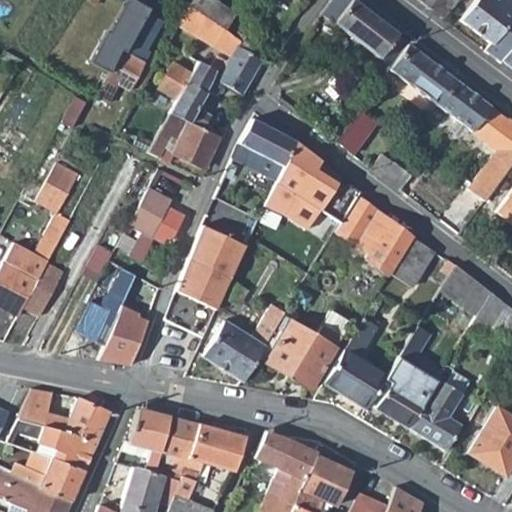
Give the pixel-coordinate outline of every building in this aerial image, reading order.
[(206,0),(191,0),(187,6),(219,28),(223,31),(232,18),(206,0)] [(351,0),(331,0),(319,15),(390,67),(406,45),(408,43),(351,0)] [(416,0),(427,8),(433,0),(416,0)] [(433,0),(427,8),(442,20),(458,0),(433,0)] [(488,43),(482,51),(498,62),(501,60),(511,45),(511,0),(474,0),(459,21),(488,43)] [(187,6),(175,26),(208,45),(219,28),(187,6)] [(123,15),(135,22),(140,13),(129,7),(123,15)] [(135,22),(127,35),(138,41),(149,18),(145,16),(140,13),(135,22)] [(237,31),(233,37),(238,41),(235,45),(260,60),(261,58),(271,40),(246,25),(241,34),(237,31)] [(219,28),(208,45),(229,58),(215,80),(240,94),(260,60),(235,45),(238,41),(233,37),(223,31),(219,28)] [(127,35),(95,97),(100,100),(106,103),(117,84),(128,90),(143,62),(141,61),(146,52),(136,45),(138,41),(127,35)] [(390,67),(388,69),(435,106),(454,81),(406,45),(390,67)] [(511,45),(501,60),(511,69),(511,45)] [(3,51),(0,54),(0,57),(16,67),(20,61),(3,51)] [(189,74),(171,64),(156,89),(174,100),(166,113),(201,128),(207,116),(195,110),(205,94),(201,92),(203,88),(213,94),(220,83),(215,80),(210,77),(212,72),(208,69),(196,62),(189,74)] [(454,81),(435,106),(495,150),(467,187),(483,200),(511,160),(511,121),(508,119),(505,120),(454,81)] [(300,100),(292,110),(309,124),(317,112),(300,100)] [(357,111),(333,142),(350,155),(375,124),(357,111)] [(166,113),(145,153),(156,157),(167,138),(174,142),(169,154),(202,170),(217,136),(201,128),(166,113)] [(250,118),(233,157),(275,179),(291,141),(250,118)] [(167,138),(156,157),(165,162),(169,154),(174,142),(167,138)] [(320,159),(291,141),(275,179),(264,209),(308,231),(335,184),(321,173),(315,169),(320,159)] [(380,153),(368,169),(381,178),(393,162),(380,153)] [(58,208),(77,172),(55,160),(34,200),(55,211),(33,252),(12,241),(0,263),(0,306),(16,315),(20,307),(47,258),(71,215),(58,208)] [(393,162),(381,178),(397,191),(409,175),(393,162)] [(499,179),(494,186),(501,192),(507,185),(499,179)] [(146,187),(126,226),(138,233),(126,255),(139,261),(151,237),(148,236),(167,199),(146,187)] [(511,188),(494,212),(511,225),(511,188)] [(372,210),(353,196),(332,230),(366,252),(370,245),(356,237),(372,210)] [(409,238),(372,210),(356,237),(370,245),(366,252),(362,258),(388,273),(409,238)] [(244,245),(198,225),(174,291),(214,309),(244,245)] [(409,238),(388,273),(410,287),(432,251),(409,238)] [(98,281),(112,249),(97,242),(83,274),(98,281)] [(64,266),(47,258),(38,276),(20,307),(37,316),(64,266)] [(446,260),(440,268),(446,272),(452,264),(446,260)] [(446,272),(436,290),(446,298),(472,317),(487,292),(452,264),(446,272)] [(102,344),(105,338),(120,304),(133,274),(121,267),(106,296),(103,295),(98,306),(86,300),(71,330),(102,344)] [(436,290),(427,305),(437,313),(446,298),(436,290)] [(472,317),(467,327),(481,336),(501,302),(487,292),(472,317)] [(120,304),(105,338),(122,345),(137,312),(120,304)] [(200,357),(240,383),(282,312),(270,304),(250,336),(224,320),(200,357)] [(427,305),(414,326),(425,332),(437,313),(427,305)] [(511,310),(510,309),(497,332),(511,339),(511,310)] [(328,311),(318,326),(339,338),(347,324),(328,311)] [(356,358),(375,327),(361,317),(340,350),(356,358)] [(339,338),(318,326),(312,336),(287,322),(262,362),(307,389),(339,338)] [(383,375),(381,378),(388,382),(374,407),(407,428),(429,390),(433,382),(408,368),(428,335),(425,332),(414,326),(399,350),(398,350),(383,375)] [(182,350),(173,370),(186,372),(199,343),(187,339),(182,350)] [(168,347),(159,368),(173,370),(182,350),(168,347)] [(340,350),(321,382),(364,407),(381,378),(383,375),(340,350)] [(429,390),(407,428),(443,449),(457,424),(445,417),(460,395),(436,380),(433,382),(429,390)] [(29,388),(16,418),(23,420),(64,433),(92,444),(106,412),(74,399),(64,419),(44,413),(50,392),(29,388)] [(511,417),(495,406),(465,453),(504,477),(511,463),(511,417)] [(123,441),(118,452),(145,459),(142,470),(151,474),(158,451),(167,417),(136,408),(125,441),(123,441)] [(167,417),(158,451),(168,454),(164,468),(179,475),(197,425),(167,417)] [(16,418),(4,441),(13,444),(31,451),(81,470),(92,444),(64,433),(23,420),(16,418)] [(177,481),(174,490),(190,495),(200,463),(231,471),(242,437),(227,434),(230,424),(213,422),(211,429),(197,425),(179,475),(177,481)] [(289,439),(263,431),(250,456),(275,468),(254,511),(285,511),(313,455),(314,452),(289,439)] [(2,457),(0,460),(0,468),(69,499),(81,470),(31,451),(13,444),(7,459),(2,457)] [(313,511),(319,500),(328,504),(332,506),(348,472),(313,455),(305,472),(285,511),(313,511)] [(93,511),(149,511),(153,501),(168,506),(172,494),(174,490),(177,481),(151,474),(142,470),(129,467),(117,503),(113,502),(112,505),(100,501),(98,505),(96,506),(93,511)] [(0,468),(0,498),(14,505),(11,511),(63,511),(69,499),(0,468)] [(393,486),(382,511),(416,511),(421,501),(393,486)] [(356,490),(346,511),(363,511),(370,497),(356,490)] [(168,506),(165,511),(209,511),(211,509),(172,494),(168,506)] [(370,497),(363,511),(380,511),(384,503),(370,497)] [(328,504),(319,500),(313,511),(321,511),(324,506),(327,507),(328,504)]
